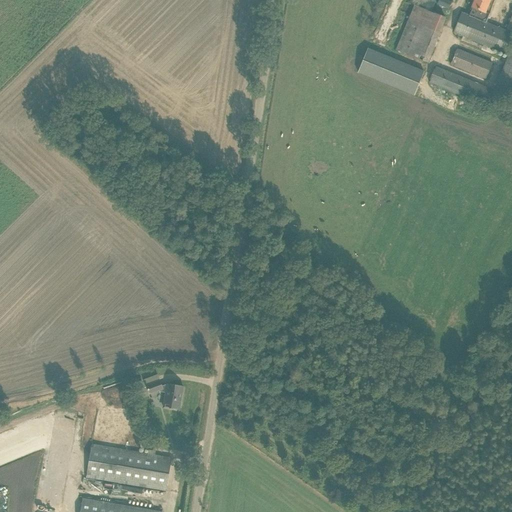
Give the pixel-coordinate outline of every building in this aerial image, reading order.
[(506,95),(511,97),(511,13),(506,31),(486,23),(489,14),(485,12),(489,0),(474,0),(471,7),(472,8),(469,16),(462,13),(453,33),(508,55),(494,90),(435,66),(428,83),(499,112),(506,95)] [(445,0),(439,0),(437,4),(449,9),(451,3),(445,0)] [(396,50),(427,63),(441,28),(445,18),(414,6),(396,50)] [(357,73),(413,96),(423,71),(367,48),(357,73)] [(449,65),(485,79),(491,63),(456,49),(449,65)] [(163,407),(179,410),(183,387),(166,384),(166,385),(161,387),(159,381),(146,386),(149,394),(160,390),(161,392),(164,391),(165,391),(163,407)] [(86,477),(165,491),(171,458),(91,445),(86,477)] [(79,511),(160,511),(82,499),(79,511)]
